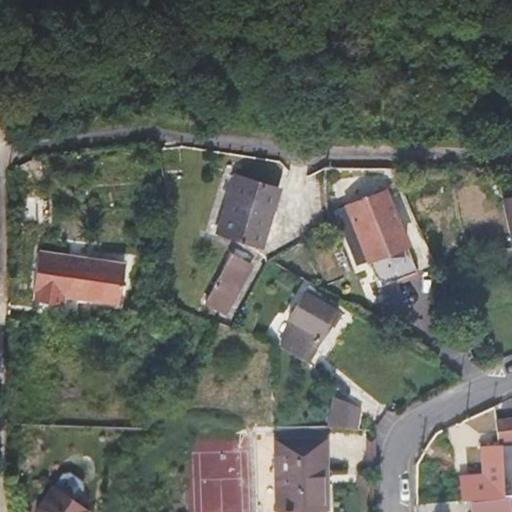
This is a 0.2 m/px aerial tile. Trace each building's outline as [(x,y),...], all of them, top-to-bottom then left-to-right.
[(220,230),(261,244),(278,190),(236,176),(220,230)] [(351,202),(381,286),(420,273),(390,188),(351,202)] [(16,193),(17,223),(47,223),(47,192),(16,193)] [(123,257),(40,246),(36,279),(39,280),(37,295),(67,298),(68,291),(118,298),(123,257)] [(233,254),(206,302),(217,309),(221,301),(228,306),(251,265),(233,254)] [(307,357),(309,364),(336,312),(305,295),(291,320),(282,315),(270,337),(307,357)] [(221,301),(217,309),(224,313),(228,306),(221,301)] [(511,418),(490,420),(492,438),(508,437),(509,454),(511,485),(511,418)] [(330,424),(281,423),(281,505),(295,505),(323,505),(330,505),(330,424)] [(509,454),(508,437),(492,438),(492,443),(493,455),(509,454)] [(455,499),(495,497),(493,455),(492,443),(474,444),(475,473),(454,474),(455,499)] [(511,485),(509,454),(493,455),(495,497),(511,495),(511,485)] [(79,482),(68,492),(83,511),(95,502),(96,495),(86,483),(79,482)] [(45,507),(42,511),(83,511),(68,492),(67,490),(45,507)]
